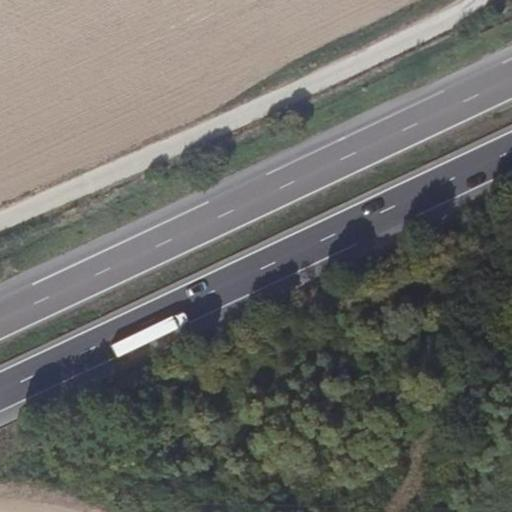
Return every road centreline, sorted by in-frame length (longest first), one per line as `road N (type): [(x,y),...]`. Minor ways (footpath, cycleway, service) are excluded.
road 1 (trunk): [(0,384),(511,145)]
road 2 (trunk): [(511,84),(0,321)]
road 3 (track): [(0,241),(331,92),(501,0)]
